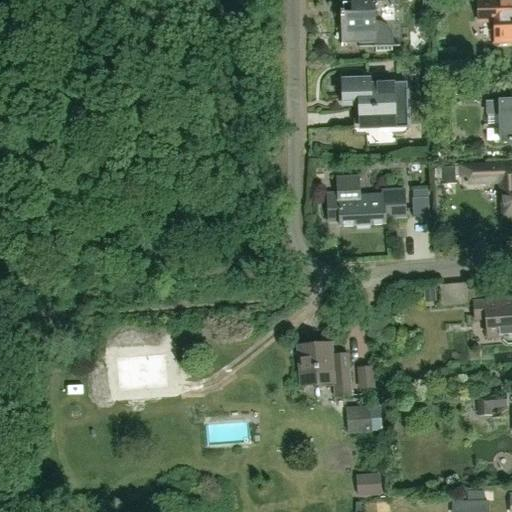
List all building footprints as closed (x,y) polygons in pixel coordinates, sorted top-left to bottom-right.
[(390,0),(350,0),(351,13),(343,13),(344,21),(339,22),(340,44),(358,43),(359,48),(375,47),(375,52),(392,52),(391,47),(393,46),(394,42),(393,38),(393,35),(391,32),(389,28),(387,26),(383,24),(381,22),(378,22),(375,22),(374,1),(391,0),(390,0)] [(511,0),(475,0),(477,24),(493,23),(494,44),(511,43),(511,0)] [(457,61),(442,62),(443,80),(458,79),(457,61)] [(354,97),(354,106),(355,134),(366,133),(366,139),(385,139),(385,133),(405,133),(404,85),(393,85),(393,83),(369,84),(369,79),(342,80),(342,98),(354,97)] [(501,142),(502,142),(511,141),(511,85),(510,86),(511,101),(487,102),(487,113),(500,112),(501,142)] [(511,162),(459,166),(459,177),(466,177),(468,185),(500,183),(502,217),(511,216),(511,162)] [(456,167),(441,168),(442,181),(457,180),(456,167)] [(335,177),(336,199),(326,199),(327,221),(338,221),(339,227),(385,225),(385,220),(406,219),(404,189),(381,190),(381,196),(360,197),(359,176),(335,177)] [(428,198),(411,199),(413,219),(429,218),(428,198)] [(435,291),(425,292),(426,303),(436,302),(435,291)] [(511,300),(473,304),(475,321),(485,320),(487,338),(499,337),(507,344),(511,344),(511,300)] [(331,343),(296,346),(300,387),(333,384),(334,397),(351,396),(347,355),(332,356),(331,343)] [(366,348),(351,348),(352,391),(367,391),(366,348)] [(163,385),(161,354),(113,357),(115,389),(163,385)] [(390,384),(390,361),(374,361),(374,383),(390,384)] [(506,395),(491,396),(491,409),(507,408),(506,395)] [(380,408),(351,410),(353,434),(382,432),(380,408)] [(382,474),(357,476),(359,497),(383,495),(382,474)] [(468,493),(468,502),(485,502),(485,493),(468,493)]
